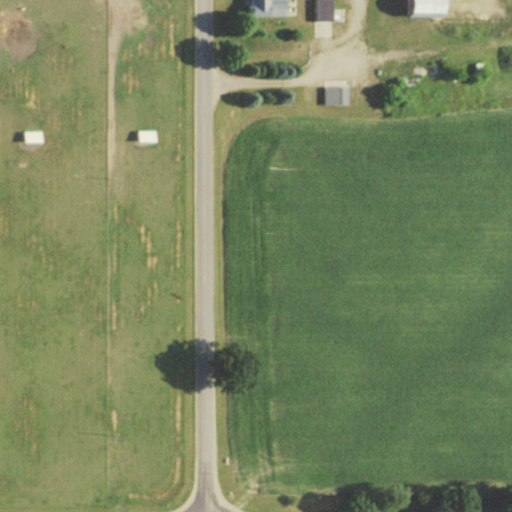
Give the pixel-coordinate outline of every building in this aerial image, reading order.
[(278,22),(278,0),(242,0),(242,22),(278,22)] [(311,27),(328,27),(328,4),(311,4),(311,27)] [(322,93),(322,111),(344,111),(344,93),(322,93)] [(37,136),(20,136),(20,148),(37,148),(37,136)] [(133,148),(152,148),(152,136),(133,136),(133,148)]
